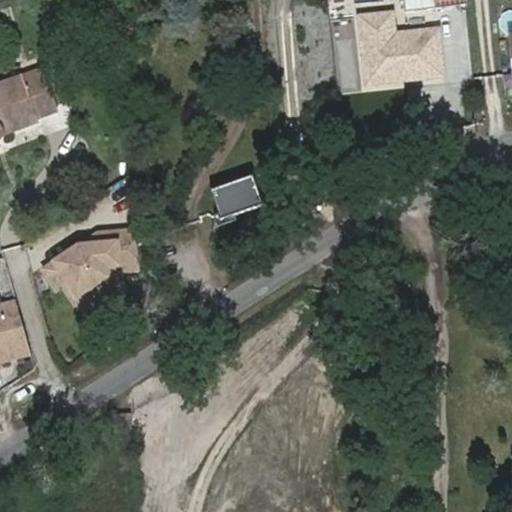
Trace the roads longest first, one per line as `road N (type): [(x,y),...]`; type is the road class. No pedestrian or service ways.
road 1 (residential): [(0,461),(454,170),(511,153)]
road 2 (track): [(327,251),(346,289),(337,322),(277,378),(212,459),(196,511)]
road 3 (track): [(395,209),(433,253),(440,511)]
